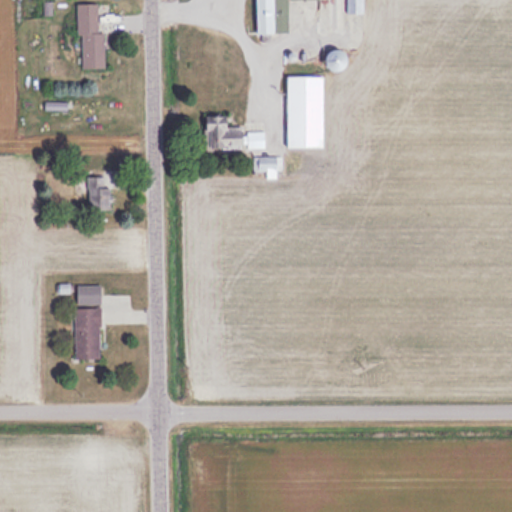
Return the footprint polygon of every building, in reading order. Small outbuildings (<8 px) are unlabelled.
[(253,0),(254,31),(285,31),(284,0),(253,0)] [(340,0),(325,0),(325,26),(341,26),(340,0)] [(361,12),(361,0),(345,0),(346,12),(361,12)] [(102,31),(96,31),(96,2),(77,3),(78,67),(103,67),(102,31)] [(284,147),(322,147),(322,75),(284,75),(284,147)] [(201,114),(201,147),(240,147),(240,126),(223,126),(223,114),(201,114)] [(246,147),(262,147),(262,131),(246,131),(246,147)] [(281,170),(281,156),(253,156),(253,170),(265,170),(265,178),(275,178),(275,170),(281,170)] [(108,175),(86,175),(86,209),(108,209),(108,175)] [(75,303),(99,303),(99,283),(75,283),(75,303)] [(72,306),(72,358),(97,358),(97,306),(72,306)]
